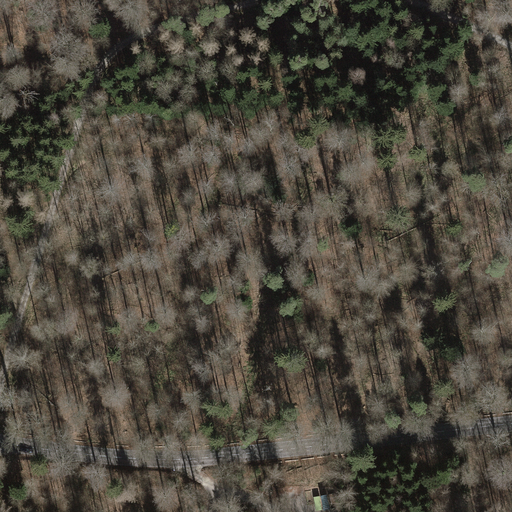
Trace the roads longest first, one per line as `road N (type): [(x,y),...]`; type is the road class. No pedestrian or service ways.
road 1 (track): [(0,391),(105,61),(134,37),(264,0)]
road 2 (tertiary): [(511,423),(168,458),(0,446)]
road 3 (track): [(168,458),(276,511)]
